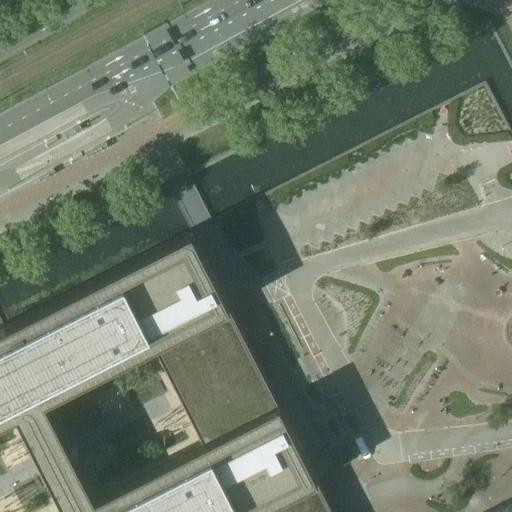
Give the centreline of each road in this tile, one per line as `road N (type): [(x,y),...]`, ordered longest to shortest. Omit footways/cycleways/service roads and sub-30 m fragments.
road 1 (unclassified): [(511,223),(309,273),(298,287),(374,439),(389,445),(511,432)]
road 2 (secondary): [(0,130),(242,0)]
